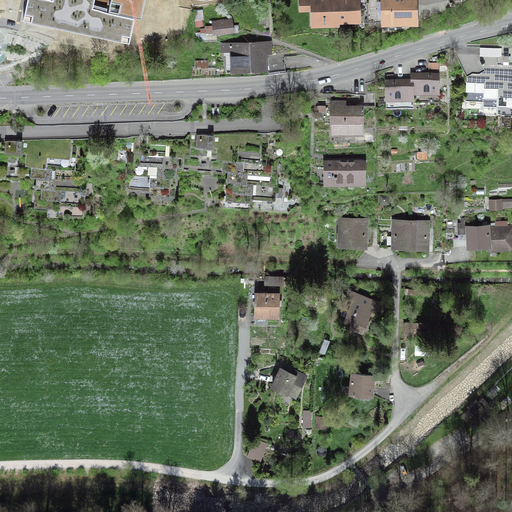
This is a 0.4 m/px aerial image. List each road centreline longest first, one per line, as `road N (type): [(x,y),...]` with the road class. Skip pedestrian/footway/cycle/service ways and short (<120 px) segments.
road 1 (tertiary): [(0,97),(288,84),(457,37)]
road 2 (residential): [(426,390),(363,452),(310,480),(257,482),(118,462),(0,464)]
road 3 (residential): [(277,126),(0,132)]
road 4 (unclassified): [(511,415),(365,511)]
